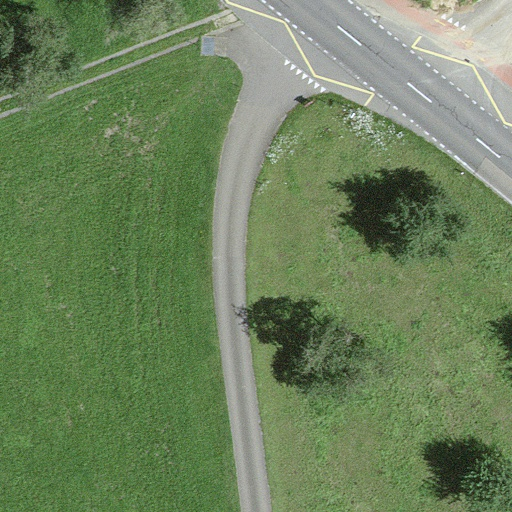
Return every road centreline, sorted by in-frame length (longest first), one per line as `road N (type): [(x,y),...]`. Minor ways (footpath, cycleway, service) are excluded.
road 1 (unclassified): [(257,511),(234,329),(233,199),(253,120),(320,13)]
road 2 (track): [(0,108),(268,0)]
road 3 (secondary): [(320,13),(511,167)]
